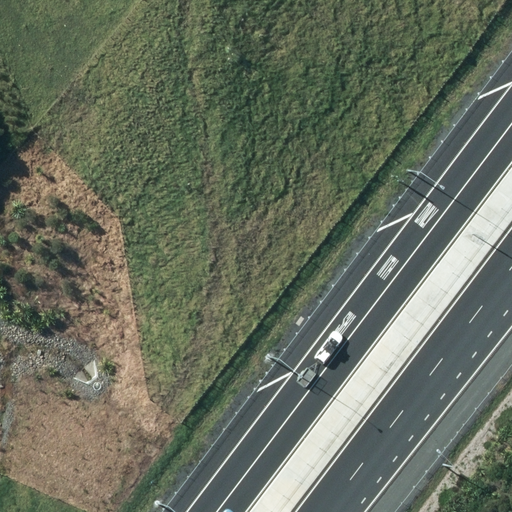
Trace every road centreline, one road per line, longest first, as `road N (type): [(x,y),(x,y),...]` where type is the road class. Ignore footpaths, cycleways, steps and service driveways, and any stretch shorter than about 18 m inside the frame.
road 1 (motorway): [(217,511),(511,128)]
road 2 (motorway): [(511,262),(321,511)]
